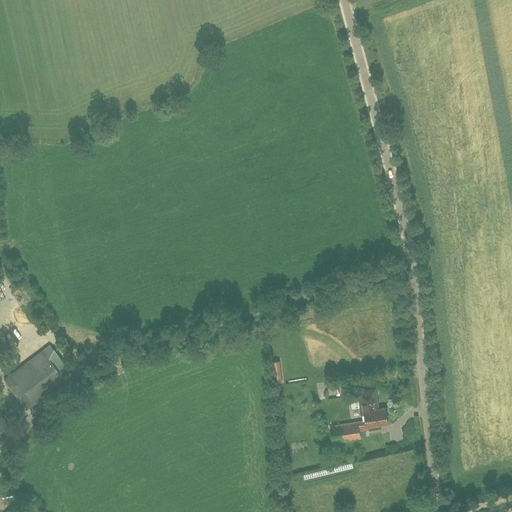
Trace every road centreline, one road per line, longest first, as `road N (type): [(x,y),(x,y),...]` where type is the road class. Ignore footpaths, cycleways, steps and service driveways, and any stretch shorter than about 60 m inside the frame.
road 1 (unclassified): [(410,263),(151,344),(69,381)]
road 2 (tertiary): [(410,263),(343,0)]
road 3 (tertiary): [(438,511),(410,263)]
